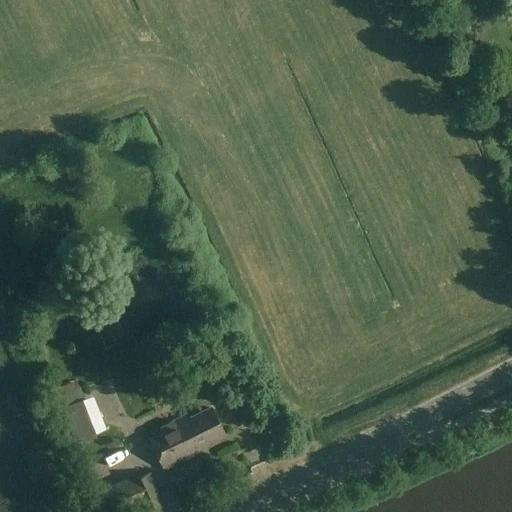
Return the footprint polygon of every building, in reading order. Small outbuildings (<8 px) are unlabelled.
[(56,396),(74,441),(97,432),(79,387),(56,396)] [(147,434),(165,469),(201,452),(198,447),(225,434),(212,409),(190,419),(188,414),(147,434)] [(146,448),(130,451),(133,463),(148,460),(146,448)] [(215,469),(198,476),(201,484),(184,491),(188,501),(222,487),(215,469)] [(94,492),(102,511),(127,511),(141,506),(144,511),(164,502),(151,472),(134,479),(132,475),(94,492)]
